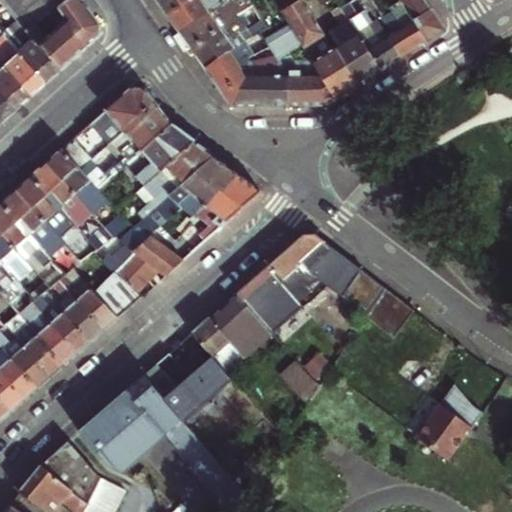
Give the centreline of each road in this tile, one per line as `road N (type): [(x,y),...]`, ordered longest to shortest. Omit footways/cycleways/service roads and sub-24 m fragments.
road 1 (residential): [(0,470),(306,192)]
road 2 (residential): [(306,192),(511,356)]
road 3 (residential): [(481,35),(277,169)]
road 4 (residential): [(0,163),(143,38)]
road 5 (residential): [(143,38),(187,95),(277,169)]
